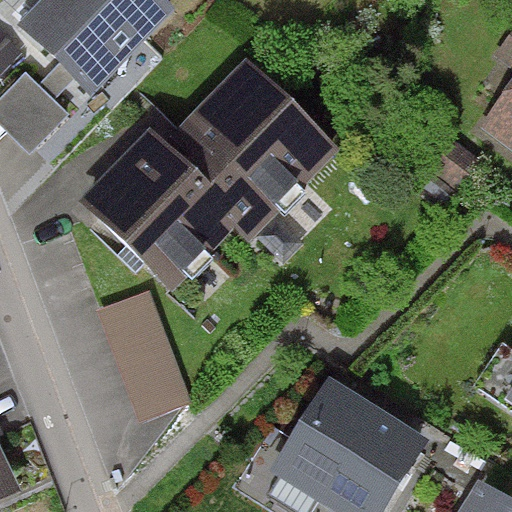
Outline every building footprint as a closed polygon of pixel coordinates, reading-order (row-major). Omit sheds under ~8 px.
[(147,0),(55,0),(26,29),(84,88),(161,14),(147,0)] [(323,154),(244,79),(165,161),(150,147),(90,208),(168,283),(234,215),(250,230),(323,154)] [(511,96),(497,117),(511,128),(511,96)] [(377,511),(418,448),(329,393),(279,473),(341,511),(377,511)] [(503,511),(477,496),(466,511),(503,511)]
